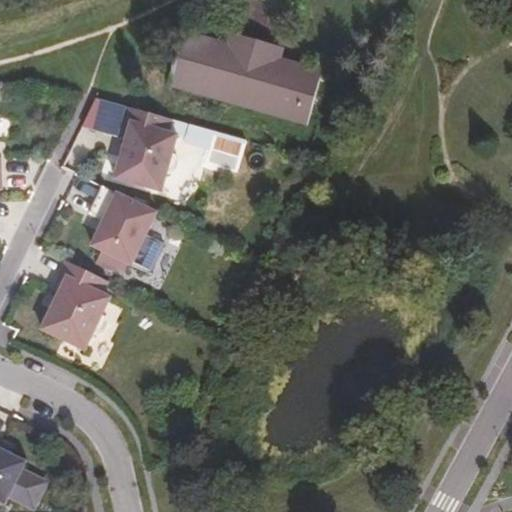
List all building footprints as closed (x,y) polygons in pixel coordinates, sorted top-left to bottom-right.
[(281,63),(233,52),(186,38),(172,87),(309,124),(323,76),(281,63)] [(281,63),(282,54),(237,40),(233,52),(281,63)] [(101,75),(163,92),(166,77),(106,60),(101,75)] [(167,118),(123,106),(115,136),(122,138),(111,177),(157,190),(163,171),(167,172),(172,169),(175,159),(172,154),(168,153),(173,134),(163,131),(167,118)] [(213,151),(210,162),(235,168),(238,157),(213,151)] [(133,265),(158,213),(104,186),(91,214),(105,221),(93,246),(133,265)] [(156,240),(144,271),(155,275),(166,244),(156,240)] [(109,281),(67,261),(54,289),(61,293),(43,330),(86,351),(95,333),(98,335),(105,332),(109,323),(107,317),(103,315),(112,298),(102,293),(109,281)] [(0,449),(0,444),(1,442),(0,441),(0,500),(6,503),(27,462),(10,454),(0,449)] [(13,448),(1,442),(0,444),(0,449),(10,454),(13,448)]
